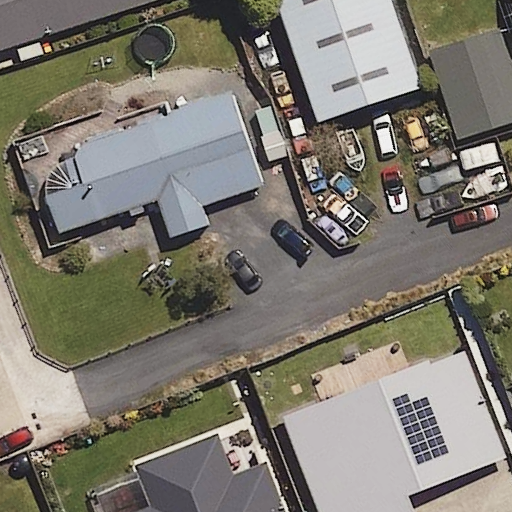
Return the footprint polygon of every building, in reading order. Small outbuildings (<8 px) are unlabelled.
[(0,0),(0,46),(145,0),(0,0)] [(434,49),(420,0),(309,0),(330,77),(434,49)] [(253,44),(51,109),(78,193),(280,128),(253,44)] [(503,456),(463,348),(285,415),(321,511),(415,511),(408,491),(503,456)] [(285,511),(266,461),(232,474),(216,434),(138,464),(153,504),(133,511),(285,511)]
